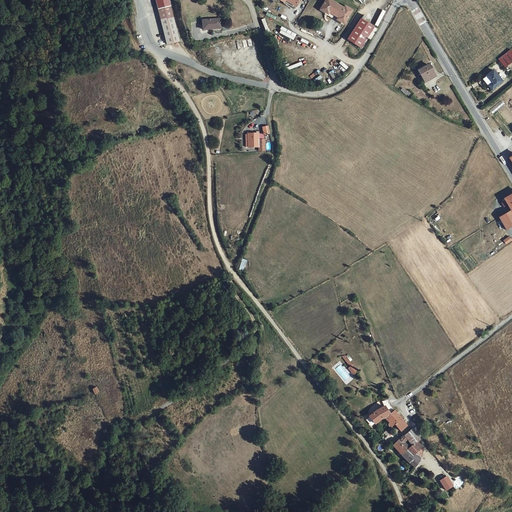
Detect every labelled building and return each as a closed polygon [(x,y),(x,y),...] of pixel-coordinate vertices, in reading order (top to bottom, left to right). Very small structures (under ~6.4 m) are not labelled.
[(329,0),(322,0),(317,9),(340,23),(349,10),(342,5),(341,7),(329,0)] [(169,8),(156,11),(166,46),(179,43),(169,8)] [(357,18),(344,39),(356,47),(370,26),(357,18)] [(200,19),(200,29),(218,27),(217,19),(200,19)] [(498,59),(505,67),(511,61),(511,50),(511,49),(498,59)] [(431,68),(428,70),(426,67),(416,72),(423,83),(435,76),(431,68)] [(495,87),(503,81),(494,70),(486,76),(495,87)] [(270,132),(269,124),(262,124),(264,133),(270,132)] [(260,150),(266,150),(265,138),(259,138),(259,130),(247,131),(247,136),(245,137),(246,145),(259,144),(260,150)] [(509,209),(510,211),(503,215),(511,227),(511,195),(502,202),(503,203),(500,205),(503,209),(505,208),(507,210),(509,209)] [(511,240),(509,237),(503,241),(506,245),(511,241),(511,240)] [(346,366),(339,358),(335,358),(344,368),(346,366)] [(348,376),(352,372),(346,366),(344,368),(342,370),(348,376)] [(100,389),(97,384),(92,387),(94,392),(100,389)] [(383,416),(389,411),(382,404),(376,406),(368,416),(374,423),(383,416)] [(387,421),(385,423),(388,426),(394,421),(400,416),(393,408),(389,411),(383,416),(387,421)] [(405,422),(400,416),(394,421),(400,429),(403,426),(402,425),(405,422)] [(406,437),(410,443),(417,437),(415,435),(410,428),(403,434),(406,437)] [(419,441),(417,437),(410,443),(407,446),(400,452),(413,467),(418,459),(420,450),(420,446),(419,441)] [(400,452),(407,446),(402,440),(400,441),(398,439),(392,443),(400,452)] [(446,472),(437,477),(443,488),(451,483),(446,472)]
